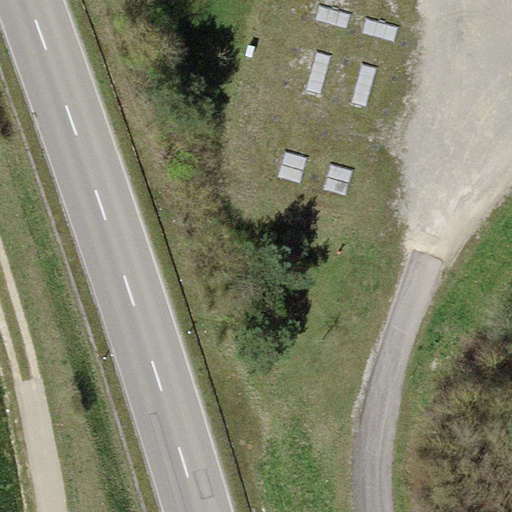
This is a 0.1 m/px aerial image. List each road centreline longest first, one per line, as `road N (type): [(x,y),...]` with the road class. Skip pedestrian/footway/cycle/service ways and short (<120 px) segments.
road 1 (secondary): [(197,511),(27,0)]
road 2 (track): [(382,511),(378,415),(413,295),(511,160)]
road 3 (track): [(49,511),(21,363),(0,304)]
